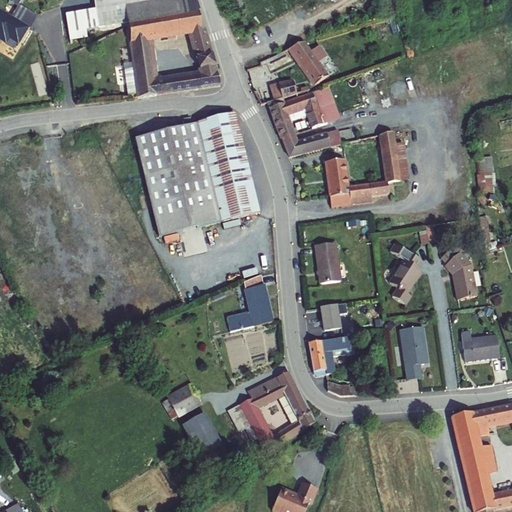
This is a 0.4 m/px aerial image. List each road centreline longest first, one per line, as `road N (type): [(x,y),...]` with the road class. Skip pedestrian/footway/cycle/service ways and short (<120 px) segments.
road 1 (residential): [(241,98),(278,181),(295,349),(310,390),(340,407),(452,401)]
road 2 (residential): [(0,124),(241,98)]
road 3 (residential): [(436,269),(452,401)]
road 4 (unknown): [(227,59),(333,0)]
